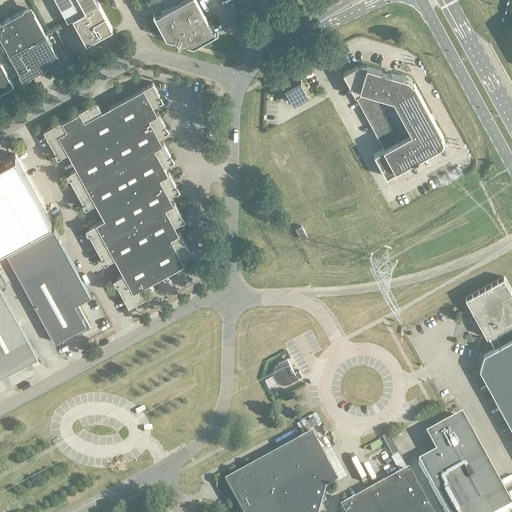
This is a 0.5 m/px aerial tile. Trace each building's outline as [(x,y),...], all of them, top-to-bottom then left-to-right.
[(112,28),(96,0),(55,0),(67,21),(73,18),(86,43),(112,28)] [(195,0),(183,0),(154,16),(166,37),(176,40),(178,45),(183,42),(193,45),(214,34),(195,0)] [(23,10),(12,16),(0,22),(1,22),(0,22),(0,37),(8,51),(19,73),(20,73),(21,75),(22,76),(24,77),(26,77),(28,77),(30,76),(53,64),(53,63),(54,62),(56,61),(56,59),(57,57),(56,55),(56,53),(34,13),(32,11),(31,10),(29,9),(27,9),(25,9),(23,10)] [(0,92),(13,86),(0,61),(0,92)] [(343,73),(356,98),(384,148),(374,153),(386,176),(447,143),(414,83),(405,75),(367,64),(356,65),(343,73)] [(293,103),(309,94),(300,78),(284,87),(293,103)] [(162,100),(153,82),(101,110),(96,101),(78,110),(79,111),(62,121),(62,120),(43,130),(58,157),(68,152),(76,168),(67,173),(86,207),(95,202),(104,218),(86,228),(105,263),(114,257),(123,273),(114,279),(129,306),(147,295),(142,286),(184,263),(180,255),(189,249),(180,232),(179,233),(174,225),(184,219),(174,202),(173,203),(169,195),(178,190),(169,172),(168,173),(164,165),(173,160),(164,142),(162,143),(158,135),(168,130),(158,112),(157,113),(153,105),(162,100)] [(0,248),(51,220),(15,154),(0,161),(0,248)] [(301,226),(295,229),(301,239),(307,236),(301,226)] [(90,296),(54,229),(7,254),(55,342),(73,332),(75,336),(90,327),(77,303),(90,296)] [(511,292),(504,277),(465,298),(486,337),(487,336),(494,348),(484,353),(479,368),(511,428),(511,292)] [(0,376),(38,356),(0,286),(0,376)] [(287,358),(278,363),(277,364),(276,365),(275,366),(274,368),(273,369),(273,370),(273,372),(273,373),(273,375),(274,376),(274,377),(275,378),(276,380),(277,381),(278,382),(279,382),(281,383),(282,383),(283,383),(284,383),(286,383),(288,383),(289,382),(301,375),(299,370),(294,372),(287,358)] [(420,466),(444,511),(505,511),(511,509),(511,508),(463,419),(427,438),(437,457),(420,466)] [(399,454),(389,435),(382,439),(392,457),(399,454)] [(240,511),(319,511),(326,492),(338,485),(311,436),(230,480),(231,482),(224,485),(231,499),(233,499),(240,511)] [(430,511),(408,472),(340,509),(341,511),(430,511)]
